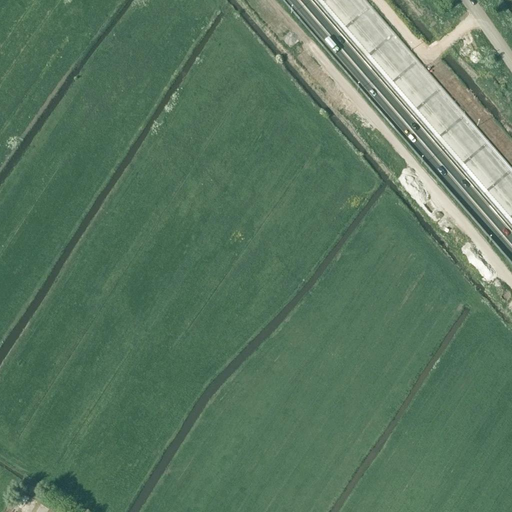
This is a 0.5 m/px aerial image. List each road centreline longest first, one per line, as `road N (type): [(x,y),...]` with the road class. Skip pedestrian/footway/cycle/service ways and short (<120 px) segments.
road 1 (motorway): [(301,0),(511,244)]
road 2 (motorway): [(511,205),(334,0)]
